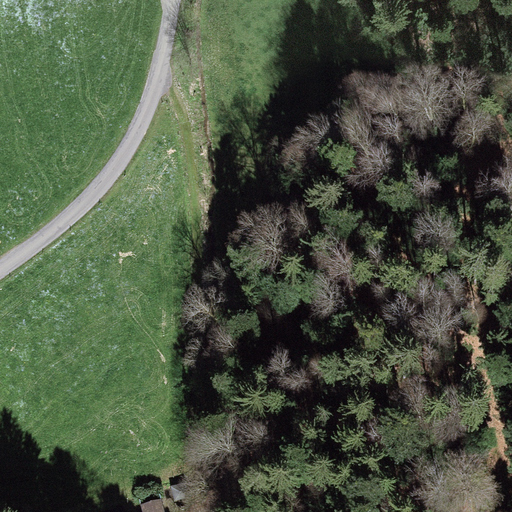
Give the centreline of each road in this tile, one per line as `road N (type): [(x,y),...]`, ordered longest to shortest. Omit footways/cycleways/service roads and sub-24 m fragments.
road 1 (track): [(158,74),(182,119),(202,219),(211,316),(205,413)]
road 2 (unclassified): [(172,0),(150,100),(122,156),(72,213),(0,269)]
